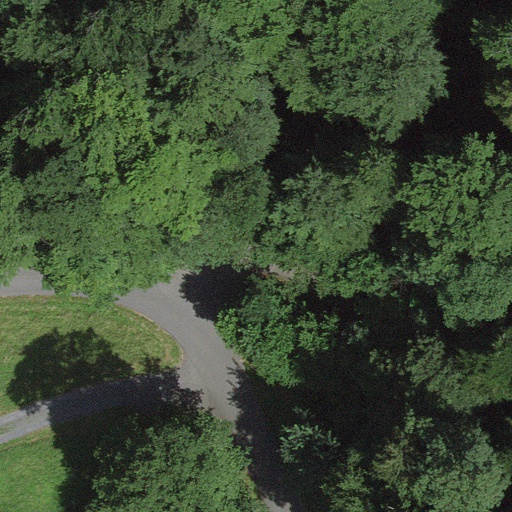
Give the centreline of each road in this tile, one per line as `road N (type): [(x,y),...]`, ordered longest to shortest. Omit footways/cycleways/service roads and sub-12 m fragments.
road 1 (track): [(153,297),(205,260),(277,257),(511,373)]
road 2 (track): [(0,434),(164,401),(237,396)]
